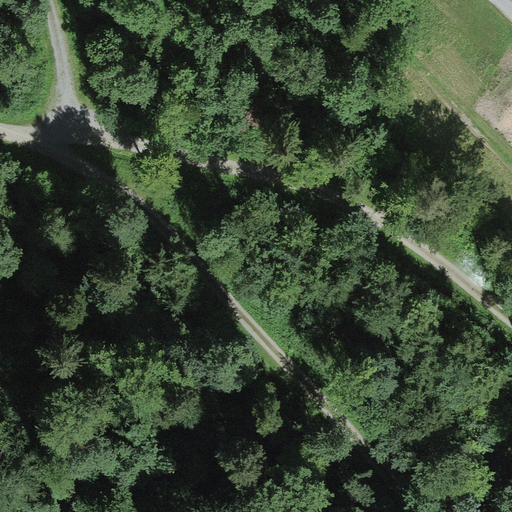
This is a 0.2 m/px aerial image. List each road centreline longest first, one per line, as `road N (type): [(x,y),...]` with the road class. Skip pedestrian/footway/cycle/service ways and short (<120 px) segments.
road 1 (track): [(46,145),(154,212),(415,511)]
road 2 (track): [(511,319),(364,201),(266,168),(96,135),(63,130),(46,145)]
road 3 (track): [(63,130),(68,104),(49,0)]
